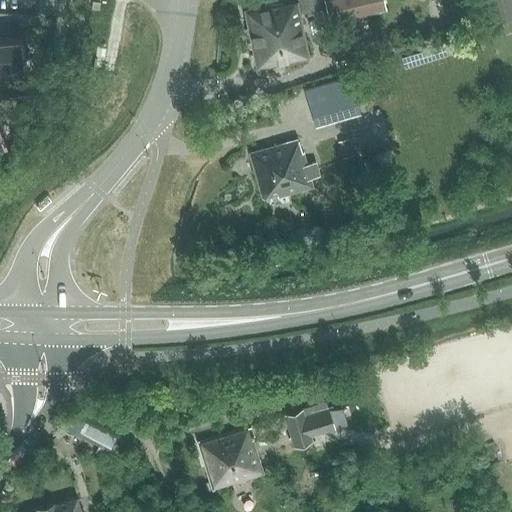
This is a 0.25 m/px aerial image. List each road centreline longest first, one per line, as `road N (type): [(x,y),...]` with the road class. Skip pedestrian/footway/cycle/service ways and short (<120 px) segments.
road 1 (tertiary): [(125,324),(336,307),(511,260)]
road 2 (tertiary): [(41,324),(45,250),(150,121),(174,64),(186,0)]
road 3 (secondary): [(0,466),(34,410),(41,324)]
